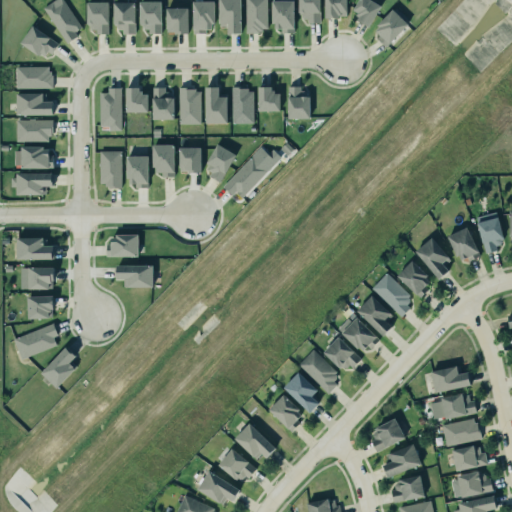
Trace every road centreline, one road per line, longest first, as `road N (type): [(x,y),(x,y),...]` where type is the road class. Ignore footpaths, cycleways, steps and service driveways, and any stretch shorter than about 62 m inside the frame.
road 1 (residential): [(263,511),(450,313),(511,280)]
road 2 (residential): [(87,70),(108,62),(341,60)]
road 3 (residential): [(94,316),(79,284),(79,91),(87,70)]
road 4 (residential): [(0,215),(192,215)]
road 5 (residential): [(511,447),(491,351),(463,301)]
